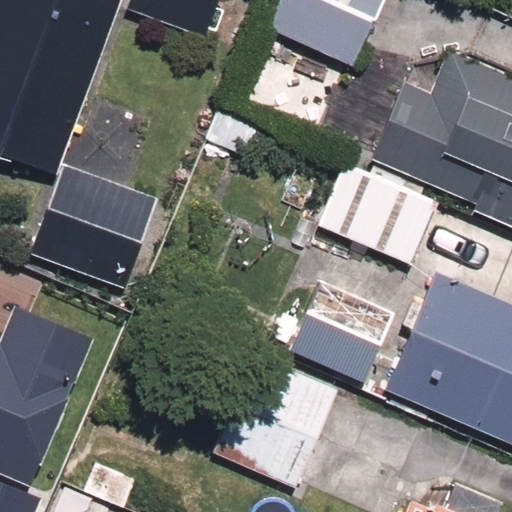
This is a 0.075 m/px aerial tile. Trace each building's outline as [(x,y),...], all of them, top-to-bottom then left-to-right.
[(58,164),(115,0),(0,0),(0,150),(56,170),(58,164)] [(208,0),(127,0),(202,22),(208,0)] [(366,0),(269,0),(257,29),(338,65),(366,0)] [(511,67),(447,40),(425,93),(393,79),(361,155),(491,209),(487,218),(511,228),(511,67)] [(440,192),(351,153),(316,233),(405,272),(440,192)] [(165,201),(59,164),(26,258),(132,295),(165,201)] [(511,300),(428,265),(377,386),(511,442),(511,300)] [(87,323),(23,296),(2,345),(0,344),(0,511),(32,511),(110,333),(87,323)] [(340,388),(248,347),(205,444),(297,485),(340,388)] [(448,511),(406,494),(398,511),(370,511),(367,510),(366,511),(448,511)]
